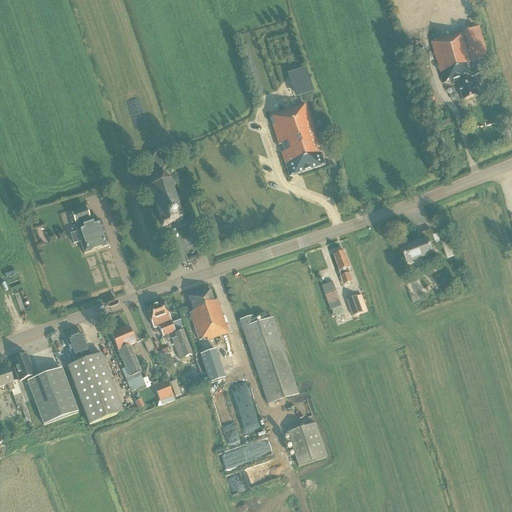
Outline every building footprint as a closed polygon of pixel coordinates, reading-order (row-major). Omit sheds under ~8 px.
[(492,71),(479,27),(431,41),(443,84),(452,81),(452,83),(462,80),(464,86),(459,87),(463,101),(478,96),(474,83),(472,83),(471,78),(475,76),(492,71)] [(422,49),(420,43),(406,47),(408,54),(422,49)] [(313,91),(305,67),(292,71),(300,96),(313,91)] [(325,165),(304,104),(268,116),(289,176),(291,176),(291,177),(323,166),(323,165),(325,165)] [(169,181),(161,175),(160,172),(162,171),(164,169),(164,168),(165,167),(165,166),(165,164),(165,163),(165,162),(165,160),(165,159),(165,158),(164,157),(164,156),(163,156),(163,155),(162,155),(161,154),(159,153),(156,154),(155,155),(154,156),(153,157),(152,159),(151,162),(151,165),(152,168),(153,170),(155,173),(158,173),(158,176),(152,178),(150,187),(162,226),(182,220),(169,181)] [(108,246),(100,221),(90,224),(88,218),(89,218),(86,209),(72,214),(75,223),(76,223),(77,227),(75,228),(76,232),(70,235),(73,244),(80,242),(84,254),(108,246)] [(423,241),(402,249),(407,264),(433,255),(429,243),(434,241),(430,230),(420,234),(423,241)] [(350,268),(344,252),(334,256),(340,272),(341,275),(340,275),(341,277),(340,277),(343,285),(352,282),(349,274),(348,269),(350,268)] [(342,306),(333,282),(323,286),(331,310),(342,306)] [(213,301),(210,290),(188,298),(193,311),(189,313),(199,341),(206,338),(207,340),(227,333),(216,299),(213,301)] [(363,313),(357,297),(348,300),(354,316),(363,313)] [(171,322),(164,303),(146,310),(153,329),(158,327),(162,336),(175,332),(171,322)] [(298,395),(272,318),(258,323),(256,317),(254,318),(253,316),(240,320),(268,405),(298,395)] [(135,344),(128,327),(111,335),(118,351),(125,368),(122,370),(132,392),(146,386),(140,372),(129,346),(135,344)] [(192,354),(183,330),(174,333),(176,338),(171,339),(178,359),(192,354)] [(89,353),(82,334),(66,340),(73,358),(75,364),(67,367),(89,425),(123,412),(101,354),(91,358),(89,353)] [(169,352),(166,345),(161,347),(164,354),(169,352)] [(225,378),(215,349),(200,354),(210,384),(225,378)] [(11,360),(19,382),(35,377),(26,355),(11,360)] [(202,377),(196,360),(190,362),(196,379),(202,377)] [(12,382),(7,369),(0,371),(0,387),(7,385),(9,392),(12,391),(18,408),(25,405),(17,381),(12,382)] [(27,382),(43,426),(77,413),(69,390),(61,370),(27,382)] [(174,397),(168,381),(155,386),(161,402),(174,397)] [(183,394),(181,388),(174,391),(176,397),(183,394)] [(145,407),(142,400),(135,402),(138,410),(145,407)] [(326,457),(315,423),(286,433),(298,466),(326,457)]
